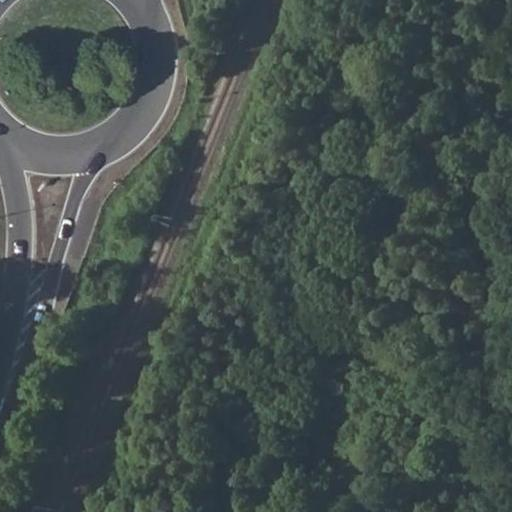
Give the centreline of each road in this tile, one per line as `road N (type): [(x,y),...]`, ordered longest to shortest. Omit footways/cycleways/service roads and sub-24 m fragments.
road 1 (secondary): [(0,407),(42,251),(50,164)]
road 2 (secondary): [(50,164),(106,155),(149,117),(165,62),(157,25)]
